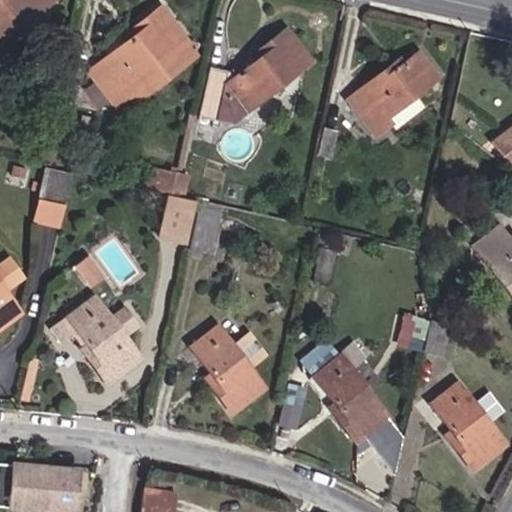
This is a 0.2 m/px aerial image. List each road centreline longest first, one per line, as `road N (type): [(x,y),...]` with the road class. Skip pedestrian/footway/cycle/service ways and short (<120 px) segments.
road 1 (unclassified): [(356,511),(275,471),(122,442)]
road 2 (unclassified): [(122,442),(0,436)]
